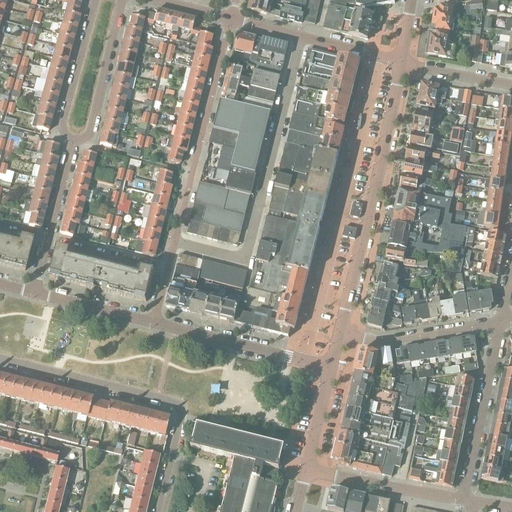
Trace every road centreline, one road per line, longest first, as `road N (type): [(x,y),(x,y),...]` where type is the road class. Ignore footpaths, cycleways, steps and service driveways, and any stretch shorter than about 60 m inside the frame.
road 1 (residential): [(378,56),(303,361)]
road 2 (residential): [(175,243),(244,260),(303,37)]
road 3 (residential): [(156,511),(179,409),(0,360)]
road 4 (tertiary): [(339,333),(401,62)]
road 5 (residential): [(175,243),(231,19)]
road 6 (residential): [(462,498),(498,322)]
road 7 (residential): [(339,333),(377,341),(498,322)]
road 8 (residential): [(462,498),(306,470)]
road 9 (residential): [(34,293),(74,142)]
road 10 (residential): [(74,142),(90,135),(121,0)]
road 11 (residential): [(303,361),(153,324)]
road 12 (residential): [(74,142),(61,123),(93,0)]
road 13 (residential): [(153,324),(34,293)]
